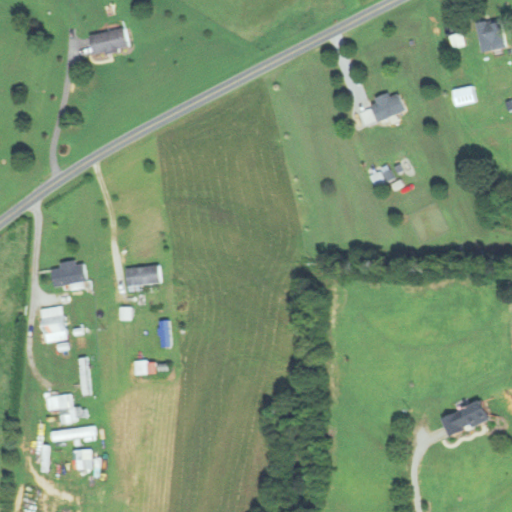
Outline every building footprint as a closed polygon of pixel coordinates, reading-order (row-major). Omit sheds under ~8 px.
[(480,23),(487,52),(511,47),(504,18),(480,23)] [(133,49),(130,28),(93,33),(96,54),(133,49)] [(457,48),(468,45),(466,33),(455,35),(457,48)] [(458,90),(461,106),(481,102),(478,86),(458,90)] [(410,109),(402,90),(375,103),(384,121),(410,109)] [(58,287),(91,283),(90,266),(57,269),(58,287)] [(130,269),(131,287),(165,284),(164,266),(130,269)] [(71,341),(68,306),(46,309),(49,343),(71,341)] [(92,395),(92,358),(84,358),(84,395),(92,395)] [(446,418),(454,438),(497,421),(489,401),(446,418)] [(65,422),(80,422),(79,408),(65,408),(65,422)]
